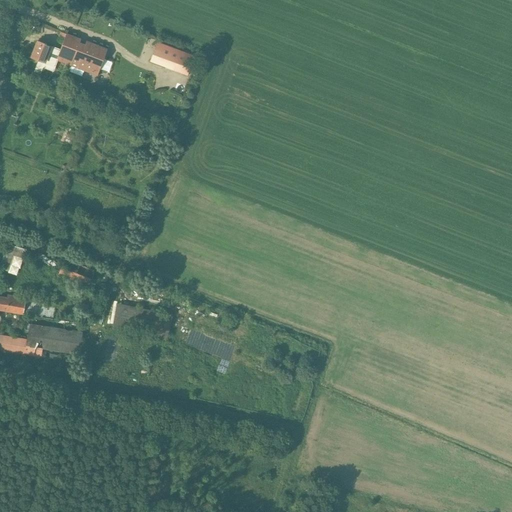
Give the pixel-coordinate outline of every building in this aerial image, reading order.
[(56,60),(70,66),(80,39),(66,34),(60,50),(50,47),(51,46),(38,42),(31,57),(54,66),(56,60)] [(80,39),(70,66),(97,76),(107,49),(80,39)] [(151,62),(187,75),(194,57),(157,43),(151,62)] [(6,248),(0,266),(0,268),(8,271),(13,256),(24,259),(27,250),(10,244),(8,248),(6,248)] [(37,251),(34,259),(43,262),(46,254),(37,251)] [(95,271),(64,259),(58,276),(89,287),(95,271)] [(56,303),(8,295),(7,298),(0,296),(0,310),(53,320),(56,303)] [(112,302),(108,323),(130,326),(132,318),(164,324),(166,311),(112,302)] [(82,333),(30,324),(27,339),(0,335),(0,350),(25,354),(34,356),(35,347),(79,355),(82,333)]
